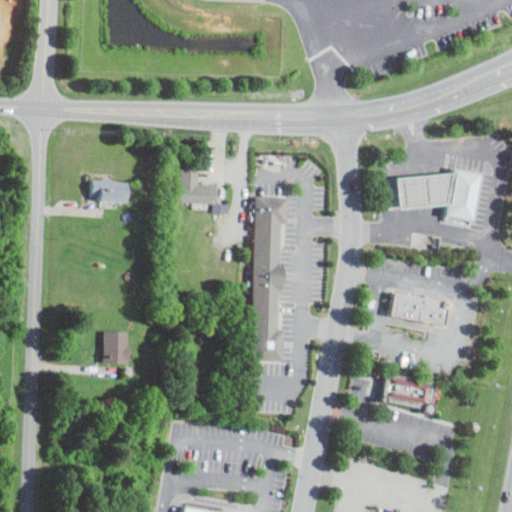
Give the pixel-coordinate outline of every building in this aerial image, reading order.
[(181,202),(213,202),(213,211),(229,212),(229,203),(217,203),(218,183),(198,183),(199,168),(182,167),(181,202)] [(450,168),(478,173),(469,219),(442,214),(450,168)] [(91,178),(91,194),(101,195),(101,203),(129,204),(130,180),(91,178)] [(252,194),(248,357),(279,358),(280,328),(272,328),(275,223),(282,223),(283,195),(252,194)] [(389,290),(446,301),(441,323),(385,312),(389,290)] [(103,362),(131,363),(131,346),(127,346),(128,331),(104,330),(103,362)] [(386,376),(423,383),(420,401),(383,393),(386,376)]
